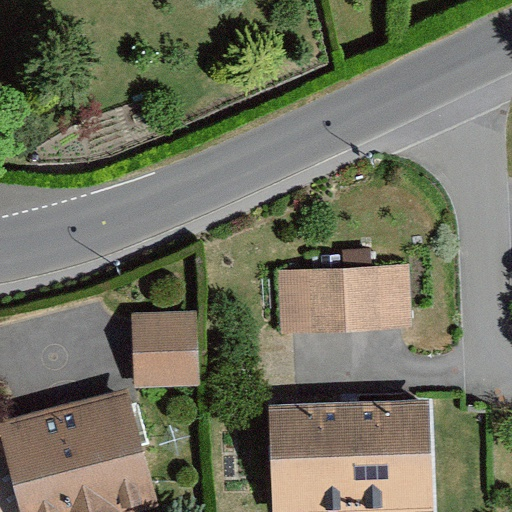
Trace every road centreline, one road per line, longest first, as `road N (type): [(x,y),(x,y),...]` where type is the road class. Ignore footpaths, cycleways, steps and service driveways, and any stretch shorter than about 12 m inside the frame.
road 1 (tertiary): [(0,246),(110,216),(460,60)]
road 2 (residential): [(511,365),(470,315),(460,60)]
